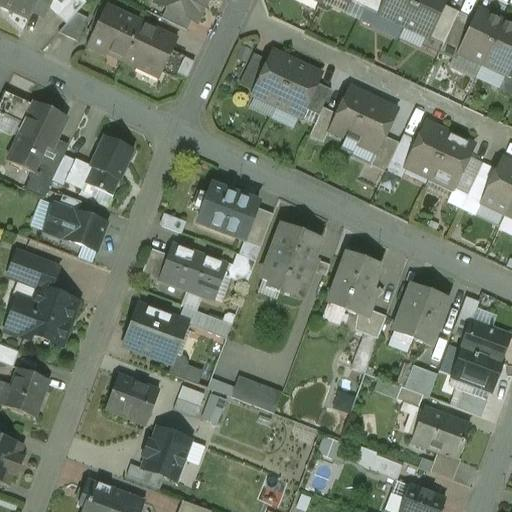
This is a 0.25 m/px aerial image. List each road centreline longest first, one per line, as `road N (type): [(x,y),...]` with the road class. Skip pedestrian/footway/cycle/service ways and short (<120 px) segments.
road 1 (residential): [(34,511),(177,131)]
road 2 (residential): [(177,131),(511,294)]
road 3 (residential): [(0,48),(177,131)]
road 4 (residential): [(177,131),(242,0)]
